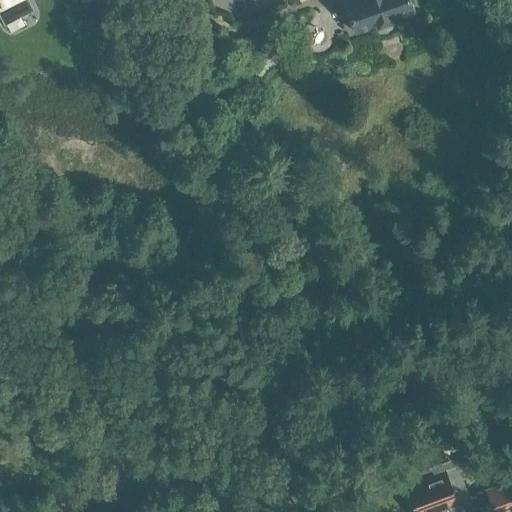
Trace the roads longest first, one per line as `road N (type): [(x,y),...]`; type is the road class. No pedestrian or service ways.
road 1 (track): [(511,327),(140,469)]
road 2 (track): [(140,469),(0,426)]
